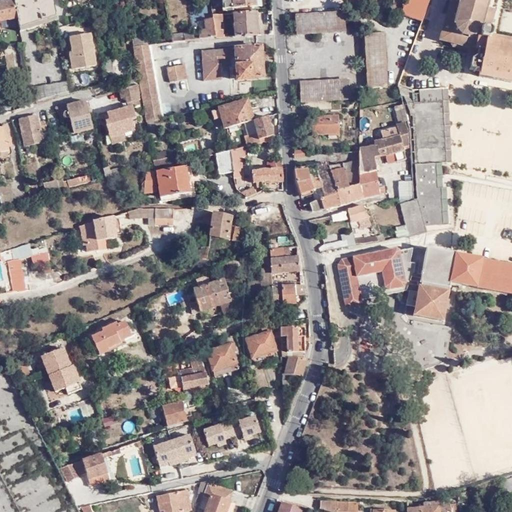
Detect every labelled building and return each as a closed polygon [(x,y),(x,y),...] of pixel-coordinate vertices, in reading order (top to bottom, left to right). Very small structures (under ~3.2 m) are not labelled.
[(14,0),(15,1),(18,19),(21,32),(58,23),(56,5),(54,0),(14,0)] [(369,0),(368,4),(374,9),(374,8),(376,0),(369,0)] [(406,0),(401,13),(422,21),(429,0),(406,0)] [(450,0),(439,38),(450,41),(459,2),(454,0),(450,0)] [(511,40),(492,36),(493,31),(491,28),(495,9),(490,9),(491,7),(489,6),(490,0),(454,0),(459,2),(450,41),(453,45),(472,49),(476,47),(480,49),(479,55),(472,57),(470,69),(471,72),(479,74),(479,75),(511,81),(511,80),(511,40)] [(0,2),(0,21),(7,21),(11,20),(18,19),(15,1),(0,2)] [(257,12),(235,13),(237,36),(259,35),(257,12)] [(347,30),(346,12),(297,14),(298,33),(347,30)] [(225,19),(225,14),(213,14),(214,18),(217,37),(227,37),(226,31),(223,31),(222,19),(225,19)] [(217,37),(214,18),(206,19),(208,30),(202,31),(202,33),(188,34),(187,33),(175,34),(176,42),(217,37)] [(389,87),(386,33),(367,34),(370,88),(389,87)] [(412,93),(413,89),(432,37),(418,33),(399,83),(402,85),(404,90),(412,93)] [(134,38),(135,46),(136,46),(150,44),(148,36),(134,38)] [(77,73),(99,68),(93,37),(71,41),(77,73)] [(150,121),(160,119),(163,118),(150,44),(136,46),(150,121)] [(20,45),(10,46),(11,64),(21,63),(20,45)] [(223,63),(233,62),(233,58),(238,57),(239,69),(233,70),(233,77),(239,77),(240,81),(253,79),(254,77),(264,77),(262,46),(203,51),(204,74),(219,73),(220,68),(223,68),(223,63)] [(172,81),(190,78),(187,63),(168,66),(172,81)] [(67,79),(31,88),(33,101),(33,102),(70,93),(69,88),(67,79)] [(351,100),(350,81),(301,84),(302,103),(351,100)] [(129,102),(140,100),(142,99),(141,94),(142,93),(143,93),(141,84),(120,90),(121,93),(123,98),(127,97),(129,102)] [(434,88),(413,89),(412,93),(435,91),(436,100),(443,100),(447,162),(454,162),(450,87),(434,88)] [(442,162),(447,162),(443,100),(436,100),(435,91),(412,93),(403,94),(409,114),(411,115),(416,194),(417,198),(424,225),(444,224),(443,187),(438,187),(437,162),(442,162)] [(228,127),(246,123),(255,120),(249,100),(221,108),(222,110),(214,112),(217,121),(224,119),(226,128),(228,127)] [(74,133),(93,129),(91,121),(90,118),(90,115),(89,110),(87,101),(68,105),(69,111),(66,112),(65,113),(64,114),(65,116),(67,117),(70,117),(74,133)] [(111,137),(125,133),(136,130),(133,120),(137,119),(134,107),(130,107),(110,112),(112,119),(113,124),(108,125),(111,137)] [(20,119),(25,145),(47,141),(46,134),(48,133),(46,121),(39,122),(38,116),(20,119)] [(246,136),(248,146),(262,143),(276,140),(270,116),(263,118),(255,120),(259,132),(248,135),(246,136)] [(341,135),(340,117),(312,118),(313,136),(341,135)] [(148,122),(151,136),(158,134),(157,126),(162,125),(160,119),(150,121),(148,122)] [(219,130),(226,128),(224,119),(217,121),(219,130)] [(246,123),(248,135),(259,132),(255,120),(246,123)] [(5,134),(9,133),(8,125),(0,126),(0,152),(10,150),(8,143),(7,143),(5,134)] [(405,128),(398,130),(401,139),(403,148),(410,146),(408,136),(405,128)] [(398,130),(382,133),(385,143),(401,139),(398,130)] [(127,140),(125,133),(111,137),(113,143),(127,140)] [(404,153),(401,139),(385,143),(382,143),(386,158),(395,156),(404,153)] [(386,158),(382,143),(375,144),(375,148),(360,151),(360,154),(360,160),(373,157),(374,159),(385,158),(386,158)] [(223,152),(222,147),(211,149),(212,155),(217,154),(223,152)] [(231,150),(234,170),(235,178),(243,177),(241,157),(245,157),(243,147),(231,150)] [(231,150),(223,152),(217,154),(219,172),(234,170),(231,150)] [(294,151),(295,159),(301,158),(308,158),(306,150),(294,151)] [(168,153),(155,155),(155,156),(157,166),(170,163),(168,153)] [(407,162),(404,153),(395,156),(396,162),(397,165),(407,162)] [(386,158),(385,158),(388,164),(396,162),(395,156),(386,158)] [(373,157),(360,160),(361,176),(376,172),(374,159),(373,157)] [(264,182),(283,182),(282,169),(282,160),(276,160),(277,169),(275,169),(265,168),(253,170),(254,183),(264,182)] [(361,176),(360,160),(330,167),(336,185),(337,190),(345,188),(361,184),(361,176)] [(166,196),(163,170),(157,171),(162,202),(198,196),(193,166),(188,167),(192,192),(166,196)] [(169,169),(163,170),(166,196),(192,192),(188,167),(173,169),(169,169)] [(324,188),(336,185),(330,167),(318,169),(324,188)] [(318,169),(307,171),(313,191),(317,190),(319,199),(325,197),(323,188),(324,188),(318,169)] [(307,171),(295,172),(296,176),(296,181),(295,182),(300,196),(313,191),(307,171)] [(146,181),(155,180),(154,172),(147,173),(146,181)] [(361,184),(364,198),(367,197),(368,199),(371,198),(381,195),(380,189),(376,172),(361,176),(361,184)] [(68,187),(87,183),(86,176),(66,181),(68,187)] [(64,188),(62,179),(42,183),(44,193),(64,188)] [(414,195),(413,179),(400,180),(401,195),(414,195)] [(157,191),(155,180),(146,181),(145,181),(145,193),(157,191)] [(349,203),(364,198),(361,184),(345,188),(349,203)] [(307,203),(309,211),(314,212),(328,209),(349,203),(345,188),(337,190),(336,185),(324,188),(323,188),(325,197),(319,199),(316,200),(307,203)] [(241,193),(247,198),(257,193),(254,187),(241,193)] [(10,188),(0,190),(0,202),(1,207),(14,204),(10,188)] [(400,198),(409,235),(426,229),(424,225),(417,198),(416,194),(414,195),(400,198)] [(366,205),(348,210),(351,223),(359,221),(361,228),(372,225),(366,205)] [(173,218),(174,208),(141,207),(127,212),(129,219),(138,217),(141,217),(147,217),(147,224),(173,225),(173,218)] [(212,213),(204,215),(202,224),(211,227),(209,237),(228,240),(232,217),(216,213),(214,213),(212,213)] [(331,222),(346,220),(345,213),(330,215),(331,222)] [(115,226),(113,216),(80,226),(82,244),(86,244),(87,250),(106,247),(105,239),(116,238),(115,232),(121,232),(120,226),(115,226)] [(405,227),(396,227),(397,237),(406,236),(405,227)] [(375,237),(355,240),(356,245),(374,242),(385,240),(383,234),(375,237)] [(334,249),(348,247),(346,241),(332,244),(334,249)] [(30,243),(13,248),(15,259),(21,258),(22,258),(33,255),(30,243)] [(421,284),(415,313),(445,319),(451,286),(452,281),(457,253),(455,252),(423,246),(421,246),(414,279),(423,281),(422,285),(421,284)] [(206,269),(208,260),(210,248),(201,247),(198,259),(198,268),(206,269)] [(3,261),(15,259),(13,248),(1,252),(2,257),(3,261)] [(396,248),(342,258),(338,264),(346,304),(350,307),(359,306),(362,302),(361,299),(357,276),(382,271),(386,287),(389,289),(403,286),(405,283),(409,284),(412,284),(415,263),(410,262),(412,248),(400,250),(396,248)] [(286,249),(270,250),(271,259),(287,258),(286,249)] [(457,253),(452,281),(511,292),(511,264),(483,259),(483,257),(457,253)] [(271,260),(271,267),(272,274),(300,272),(299,257),(287,258),(271,259),(271,260)] [(25,287),(21,258),(15,259),(3,261),(4,273),(5,279),(7,290),(25,287)] [(271,287),(271,267),(271,260),(267,258),(264,258),(264,269),(261,269),(262,288),(271,287)] [(237,261),(229,263),(230,271),(238,269),(237,261)] [(382,271),(357,276),(361,299),(406,290),(409,284),(405,283),(403,286),(389,289),(386,287),(382,271)] [(220,305),(230,302),(231,302),(224,280),(213,284),(220,305)] [(200,312),(220,305),(213,284),(193,290),(198,306),(190,308),(192,316),(201,314),(200,312)] [(283,304),(283,286),(273,286),(273,302),(273,304),(283,304)] [(300,286),(283,286),(283,304),(297,303),(296,295),(305,295),(305,286),(300,286)] [(233,311),(230,302),(220,305),(223,314),(233,311)] [(152,318),(144,321),(147,329),(155,326),(152,318)] [(120,339),(121,341),(132,336),(125,321),(118,324),(117,322),(102,329),(103,331),(92,336),(101,356),(111,351),(109,348),(108,344),(120,339)] [(252,357),(276,350),(269,327),(262,329),(263,333),(246,338),(252,357)] [(281,337),(282,337),(287,337),(287,353),(306,353),(306,337),(297,337),(297,328),(281,328),(281,337)] [(84,345),(92,342),(89,335),(81,339),(84,345)] [(121,343),(121,341),(120,339),(108,344),(109,348),(121,343)] [(230,344),(206,350),(213,375),(237,369),(230,344)] [(47,353),(64,388),(66,388),(68,394),(83,387),(81,383),(82,382),(76,369),(75,370),(73,364),(72,365),(63,347),(47,353)] [(183,387),(208,383),(202,352),(190,355),(192,368),(180,370),(180,374),(168,377),(170,387),(182,385),(183,387)] [(55,392),(64,388),(47,353),(40,356),(55,392)] [(296,359),(288,358),(285,374),(302,376),(307,359),(296,359)] [(25,363),(20,366),(24,380),(31,376),(25,363)] [(168,426),(187,420),(181,400),(162,406),(168,426)] [(256,416),(229,423),(233,441),(260,434),(256,416)] [(208,424),(195,426),(199,442),(211,440),(208,424)] [(188,445),(190,444),(199,442),(195,426),(185,428),(188,445)] [(178,447),(186,445),(188,445),(185,428),(174,431),(178,447)] [(169,432),(160,434),(163,446),(172,444),(169,432)] [(110,450),(63,467),(69,480),(86,472),(90,486),(110,480),(102,458),(112,455),(111,451),(110,450)] [(67,481),(69,480),(63,467),(60,468),(67,481)] [(210,480),(205,481),(200,494),(205,495),(210,483),(210,480)] [(206,511),(226,511),(231,502),(235,491),(210,483),(205,495),(204,498),(211,501),(206,511)] [(164,511),(188,511),(192,511),(188,490),(157,496),(160,511),(162,511),(165,511),(164,511)] [(457,498),(468,495),(467,490),(456,494),(457,498)] [(406,511),(456,511),(455,502),(450,503),(439,504),(438,500),(422,502),(423,506),(406,509),(406,511)] [(321,501),(321,510),(338,511),(338,509),(356,510),(356,502),(321,501)] [(231,502),(226,511),(233,511),(237,504),(231,502)] [(283,503),(279,511),(302,511),(303,510),(283,503)]
